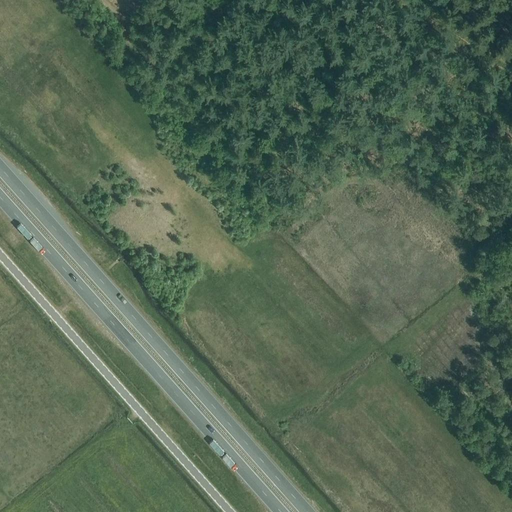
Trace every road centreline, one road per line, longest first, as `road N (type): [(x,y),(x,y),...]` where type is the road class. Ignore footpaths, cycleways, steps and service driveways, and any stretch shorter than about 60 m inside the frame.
road 1 (trunk): [(307,511),(0,168)]
road 2 (trunk): [(0,198),(279,511)]
road 3 (unclassified): [(228,511),(0,256)]
road 4 (track): [(108,0),(161,23),(185,23),(236,0)]
road 5 (track): [(406,0),(511,65)]
